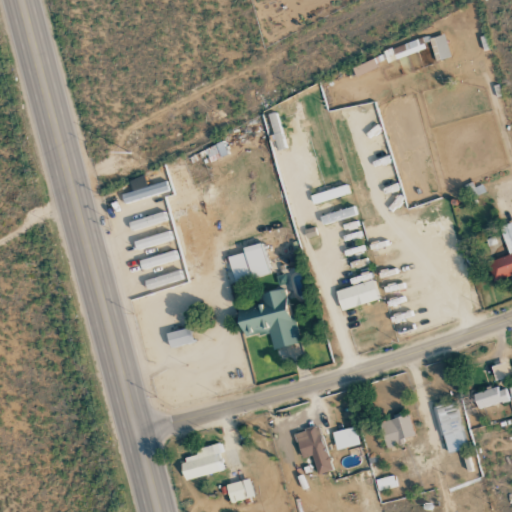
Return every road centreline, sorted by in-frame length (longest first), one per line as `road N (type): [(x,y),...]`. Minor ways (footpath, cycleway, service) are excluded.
road 1 (secondary): [(160,511),(22,0)]
road 2 (secondary): [(511,309),(271,398),(139,433)]
